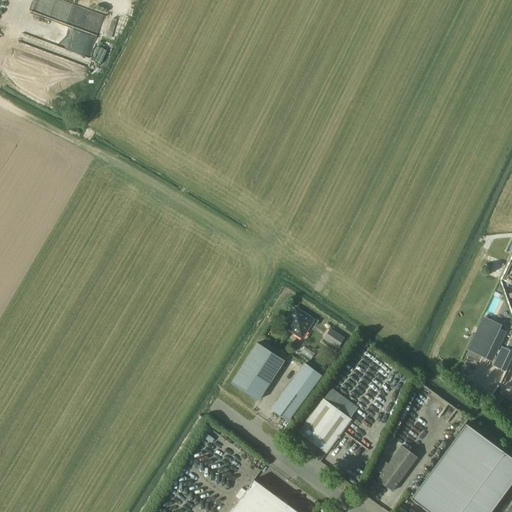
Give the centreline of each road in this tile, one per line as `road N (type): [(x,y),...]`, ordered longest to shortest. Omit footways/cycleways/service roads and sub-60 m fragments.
road 1 (track): [(481,407),(440,378),(433,356),(489,238)]
road 2 (unclassified): [(357,511),(218,408)]
